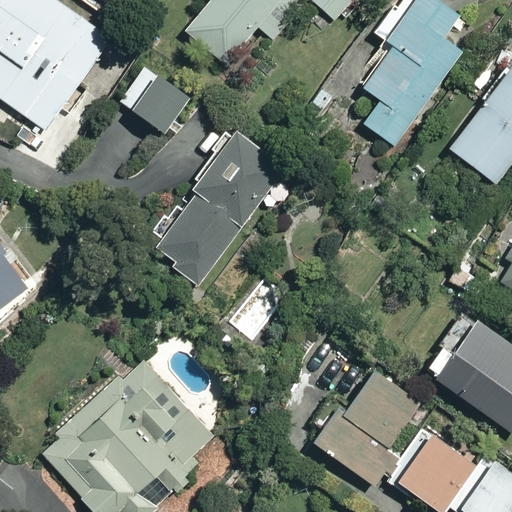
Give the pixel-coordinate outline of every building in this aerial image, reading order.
[(0,0),(0,95),(50,130),(113,37),(59,0),(0,0)] [(108,0),(126,12),(133,0),(108,0)] [(190,36),(226,64),(269,10),(280,19),(295,0),(213,0),(216,3),(190,36)] [(337,14),(343,19),(360,0),(310,0),(332,19),(337,14)] [(367,128),(395,148),(464,54),(443,39),(460,15),(439,0),(418,0),(387,44),(393,49),(364,90),(384,105),(367,128)] [(511,76),(453,153),(497,187),(511,167),(511,76)] [(162,81),(138,113),(172,137),(195,105),(162,81)] [(161,253),(201,285),(292,174),(241,133),(191,193),(203,202),(161,253)] [(0,318),(36,293),(0,240),(0,318)] [(511,343),(482,323),(440,384),(511,432),(511,343)] [(161,362),(51,457),(98,511),(118,511),(122,509),(125,511),(147,511),(192,474),(181,462),(219,429),(161,362)] [(342,409),(317,447),(379,488),(410,442),(400,435),(420,405),(378,378),(353,416),(342,409)] [(434,436),(401,487),(440,511),(448,511),(479,465),(434,436)] [(511,511),(511,485),(498,475),(471,511),(511,511)]
